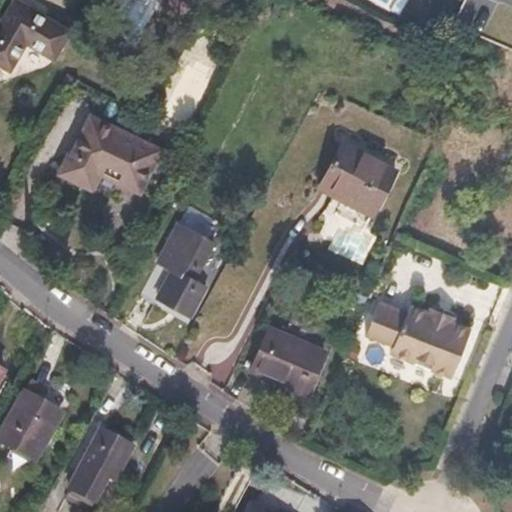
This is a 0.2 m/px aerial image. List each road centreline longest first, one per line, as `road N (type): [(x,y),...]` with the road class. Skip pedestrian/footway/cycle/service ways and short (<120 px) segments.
road 1 (residential): [(409,511),(338,488),(70,314)]
road 2 (residential): [(434,511),(511,325)]
